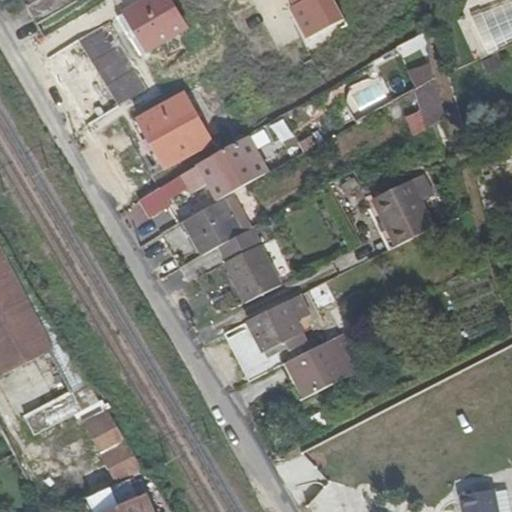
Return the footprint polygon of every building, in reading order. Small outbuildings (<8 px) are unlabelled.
[(146,0),(124,13),(148,51),(187,29),(168,0),(146,0)] [(306,0),(295,6),(291,8),(307,39),(345,20),(333,0),(306,0)] [(493,12),(493,11),(475,19),(490,53),(511,44),(497,10),(493,12)] [(416,88),(439,78),(419,37),(397,47),(416,88)] [(348,87),(353,111),(386,104),(381,80),(348,87)] [(186,95),(139,122),(155,151),(203,123),(198,115),(186,95)] [(406,118),(416,138),(431,131),(422,111),(406,118)] [(155,151),(166,170),(214,142),(203,123),(155,151)] [(197,194),(212,185),(215,183),(224,198),(269,172),(250,138),(201,166),(186,174),(197,194)] [(413,180),(374,201),(397,248),(438,227),(413,180)] [(156,216),(177,205),(167,186),(146,198),(156,216)] [(217,247),(240,234),(221,200),(183,222),(202,255),(217,247)] [(240,234),(217,247),(246,301),(282,283),(252,227),(240,234)] [(54,350),(0,250),(0,364),(6,375),(54,350)] [(287,303),(240,326),(265,374),(279,367),(287,363),(283,355),(307,343),(287,303)] [(287,363),(279,367),(297,402),(346,377),(328,342),(287,363)] [(77,393),(28,418),(37,436),(86,411),(77,393)] [(109,414),(89,424),(121,484),(127,481),(143,474),(109,414)] [(352,459),(340,441),(317,456),(328,474),(352,459)] [(149,511),(144,499),(137,502),(127,481),(121,484),(94,496),(100,511),(149,511)] [(501,511),(499,486),(459,491),(461,511),(501,511)]
